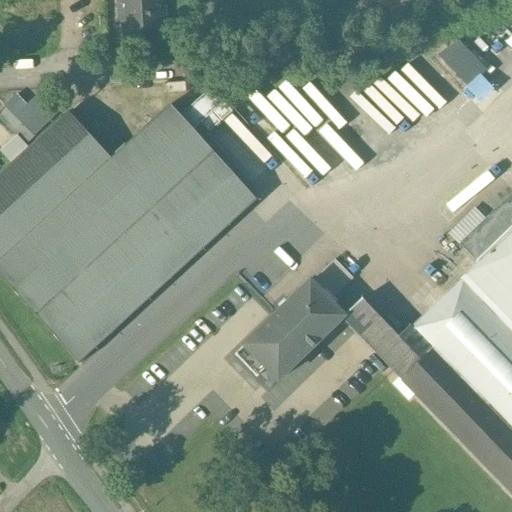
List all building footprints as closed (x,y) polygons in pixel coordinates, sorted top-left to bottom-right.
[(162,0),(119,0),(122,33),(164,30),(162,0)] [(438,53),(462,85),(483,69),(459,37),(438,53)] [(378,83),(409,124),(441,101),(439,97),(447,90),(419,53),(378,83)] [(40,93),(27,106),(17,95),(5,106),(6,108),(34,136),(60,112),(40,93)] [(111,159),(0,261),(0,276),(77,362),(77,363),(79,364),(257,201),(255,199),(172,107),(170,105),(111,159)] [(34,136),(6,108),(0,113),(0,119),(26,146),(35,137),(34,136)] [(68,113),(0,174),(0,261),(111,159),(68,113)] [(511,194),(460,245),(477,262),(475,263),(477,266),(413,328),(410,326),(398,338),(361,300),(344,317),(342,319),(399,378),(398,379),(393,385),(408,401),(414,395),(511,496),(511,194)] [(362,270),(344,251),(311,283),(325,297),(328,294),(333,299),(362,270)] [(310,282),(279,312),(244,346),(235,355),(257,378),(266,369),(278,381),(342,319),(344,317),(325,297),(311,283),(310,282)]
